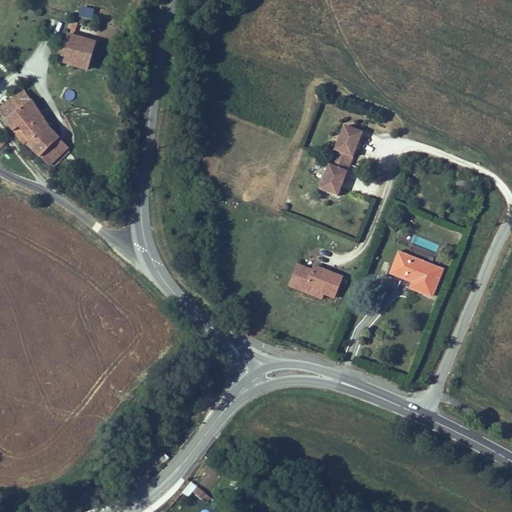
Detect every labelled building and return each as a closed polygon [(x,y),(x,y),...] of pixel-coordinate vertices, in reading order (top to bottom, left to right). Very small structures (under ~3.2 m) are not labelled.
[(81,5),(78,16),(92,20),(95,8),(81,5)] [(74,34),(77,23),(70,21),(67,32),(74,34)] [(95,43),(68,35),(60,62),(88,70),(95,43)] [(65,98),(72,100),(75,92),(67,89),(65,98)] [(0,109),(0,112),(14,132),(21,128),(33,144),(29,147),(41,158),(59,140),(25,92),(0,109)] [(350,165),(363,133),(345,126),(333,158),(350,165)] [(33,144),(21,128),(14,132),(25,147),(27,148),(29,147),(33,144)] [(68,150),(59,140),(41,158),(50,167),(51,166),(67,151),(68,150)] [(67,151),(51,166),(54,168),(70,154),(67,151)] [(338,196),(350,165),(333,158),(320,189),(338,196)] [(471,182),(455,176),(452,184),(465,189),(466,186),(469,187),(471,182)] [(400,254),(391,274),(402,278),(400,284),(432,297),(442,270),(432,266),(430,270),(410,262),(411,258),(400,254)] [(432,266),(411,258),(410,262),(430,270),(432,266)] [(343,277),(329,272),(328,274),(325,273),(326,270),(315,266),(313,271),(299,265),(290,286),(305,292),(307,287),(324,294),(335,298),(343,277)] [(324,294),(307,287),(305,292),(322,299),(324,294)] [(134,480),(129,476),(125,481),(130,485),(134,480)] [(261,491),(249,485),(245,493),(257,499),(261,491)] [(204,492),(198,487),(195,492),(200,496),(204,492)] [(210,497),(204,492),(200,496),(206,502),(210,497)]
